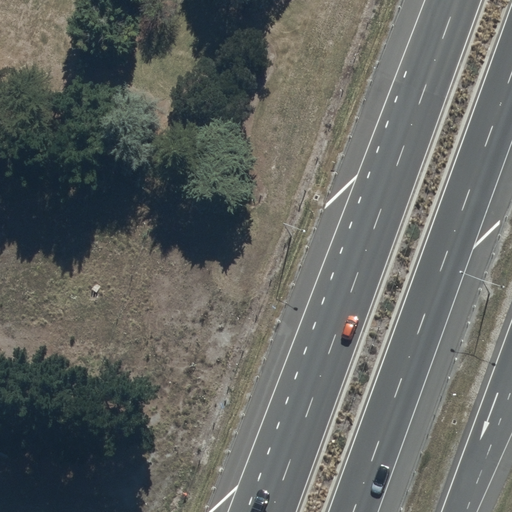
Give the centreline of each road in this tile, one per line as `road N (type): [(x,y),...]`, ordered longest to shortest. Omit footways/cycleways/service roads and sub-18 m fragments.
road 1 (trunk): [(272,511),(456,0)]
road 2 (trunk): [(511,83),(356,511)]
road 3 (trunk): [(511,379),(459,511)]
